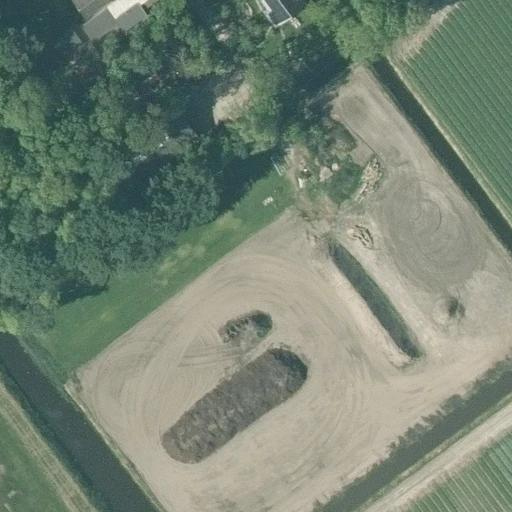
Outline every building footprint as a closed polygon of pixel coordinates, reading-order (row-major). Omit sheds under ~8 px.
[(74,0),(86,16),(107,0),(74,0)] [(117,0),(111,5),(123,21),(129,31),(153,14),(149,9),(161,0),(117,0)] [(298,0),(258,0),(265,8),(272,2),(285,18),(302,5),(298,0)] [(111,5),(82,25),(94,42),(123,21),(111,5)] [(323,46),(345,35),(337,19),(315,30),(323,46)] [(59,36),(56,42),(61,48),(67,47),(69,41),(66,36),(59,36)] [(93,53),(106,66),(113,58),(100,45),(93,53)] [(130,186),(198,133),(172,98),(103,150),(130,186)]
